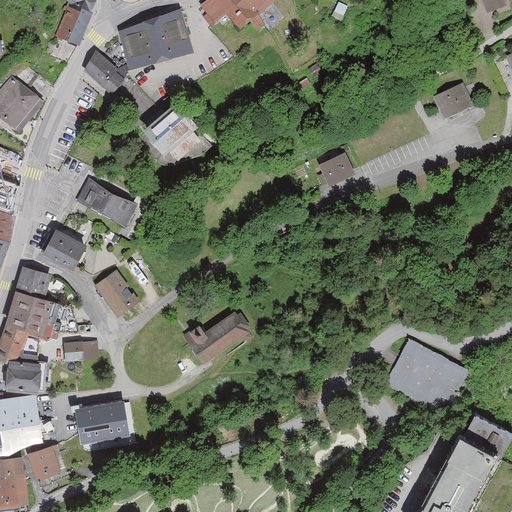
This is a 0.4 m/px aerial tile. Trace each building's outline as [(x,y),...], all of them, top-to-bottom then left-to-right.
[(65,0),(70,4),(92,12),(97,0),(65,0)] [(213,0),(201,10),(214,25),(228,13),(241,27),(259,13),(247,0),(213,0)] [(247,0),(259,13),(268,0),(247,0)] [(476,0),(479,8),(505,1),(504,0),(476,0)] [(337,17),(347,19),(351,4),(341,1),(337,17)] [(57,38),(80,47),(93,13),(92,12),(70,4),(57,38)] [(117,30),(129,71),(193,52),(180,11),(117,30)] [(85,72),(112,96),(127,76),(97,51),(85,72)] [(0,90),(0,116),(20,133),(45,103),(12,76),(0,90)] [(431,99),(441,120),(470,107),(460,85),(431,99)] [(145,132),(165,155),(170,151),(177,159),(199,140),(196,137),(206,128),(192,111),(187,116),(177,104),(145,132)] [(316,166),(327,190),(354,177),(344,154),(316,166)] [(78,205),(123,229),(136,205),(91,181),(78,205)] [(0,208),(15,213),(22,190),(0,183),(0,208)] [(15,219),(0,214),(0,244),(7,246),(15,219)] [(44,257),(74,273),(88,247),(57,231),(44,257)] [(50,275),(24,267),(18,292),(44,299),(50,275)] [(117,270),(95,285),(118,317),(140,302),(117,270)] [(44,299),(18,292),(8,327),(27,333),(47,340),(49,335),(57,338),(58,333),(50,331),(59,304),(44,299)] [(186,341),(205,368),(252,335),(238,315),(212,334),(207,326),(186,341)] [(27,333),(8,327),(0,350),(0,359),(9,362),(36,364),(38,342),(26,337),(27,333)] [(465,392),(476,370),(413,338),(390,383),(437,407),(442,397),(448,400),(455,387),(465,392)] [(97,341),(65,343),(66,359),(98,357),(97,341)] [(7,386),(42,389),(43,365),(36,364),(9,362),(7,386)] [(41,440),(34,397),(0,400),(0,448),(1,455),(29,442),(41,440)] [(75,410),(80,444),(129,436),(123,402),(75,410)] [(418,511),(467,511),(497,455),(501,457),(511,437),(511,433),(475,415),(464,436),(460,434),(418,511)] [(56,446),(31,455),(40,482),(65,473),(56,446)] [(0,459),(0,506),(26,503),(20,457),(2,459),(0,459)]
